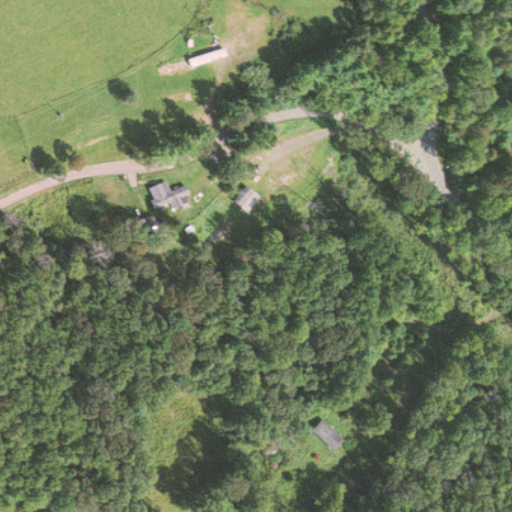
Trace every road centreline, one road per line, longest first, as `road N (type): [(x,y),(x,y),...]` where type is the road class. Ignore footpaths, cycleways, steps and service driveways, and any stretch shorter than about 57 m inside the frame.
road 1 (residential): [(0,201),(81,169),(261,147),(337,127),(381,135),(425,158)]
road 2 (tertiary): [(511,261),(425,158),(445,85),(423,0)]
road 3 (residential): [(511,307),(445,331),(389,319),(378,344),(395,378)]
